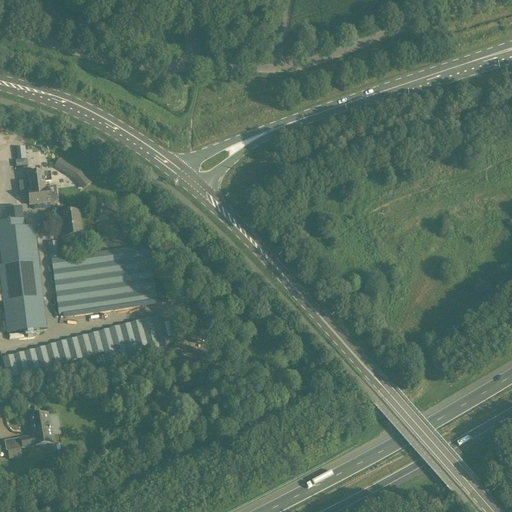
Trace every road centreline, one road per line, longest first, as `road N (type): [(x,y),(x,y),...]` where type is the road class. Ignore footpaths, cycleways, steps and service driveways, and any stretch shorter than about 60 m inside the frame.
road 1 (tertiary): [(491,506),(198,189)]
road 2 (motorway): [(511,375),(265,511)]
road 3 (secondary): [(283,126),(509,50)]
road 4 (unclassified): [(492,0),(276,68)]
road 5 (motorway): [(329,511),(511,410)]
road 6 (unclassified): [(198,69),(116,62),(0,30)]
road 7 (secondary): [(179,173),(76,108),(0,83)]
